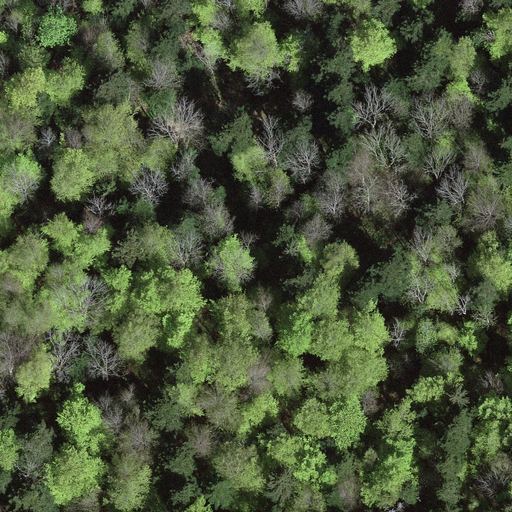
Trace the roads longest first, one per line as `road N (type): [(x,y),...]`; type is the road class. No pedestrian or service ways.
road 1 (track): [(511,131),(406,240),(361,265),(227,305),(175,341),(105,413),(73,430),(0,420)]
road 2 (track): [(0,130),(202,130),(263,111),(371,49),(483,0)]
